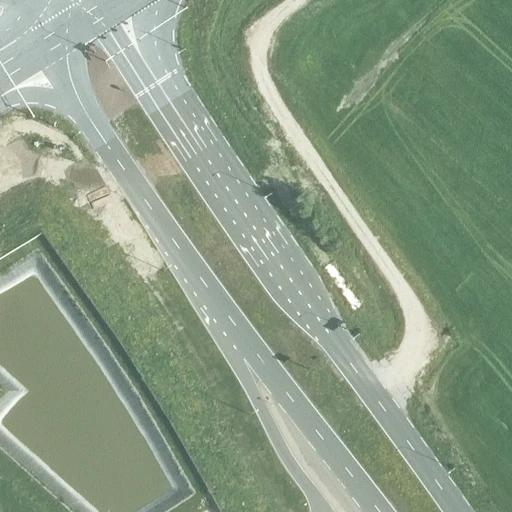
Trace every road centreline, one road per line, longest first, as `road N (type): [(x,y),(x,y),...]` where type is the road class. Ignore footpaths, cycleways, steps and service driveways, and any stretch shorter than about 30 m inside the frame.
road 1 (secondary): [(456,511),(111,12)]
road 2 (secondary): [(46,52),(230,320),(378,511)]
road 3 (track): [(370,392),(419,352),(417,314),(261,84),(263,38),(304,0)]
